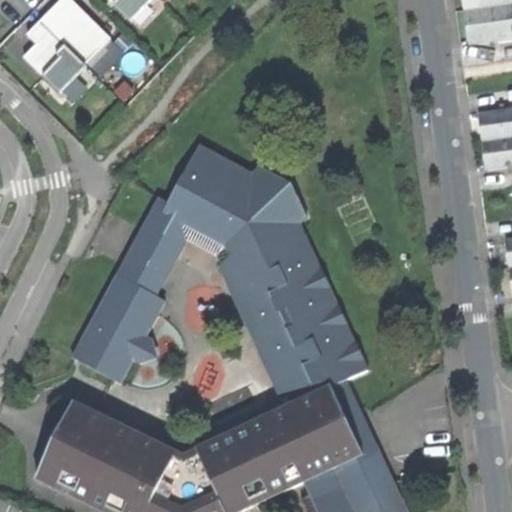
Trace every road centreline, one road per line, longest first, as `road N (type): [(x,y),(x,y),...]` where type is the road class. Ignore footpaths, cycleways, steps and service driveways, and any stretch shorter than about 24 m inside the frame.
road 1 (residential): [(431,0),(490,440)]
road 2 (residential): [(0,336),(56,223),(59,201),(40,132),(0,96)]
road 3 (residential): [(0,134),(26,185),(26,206),(0,261)]
